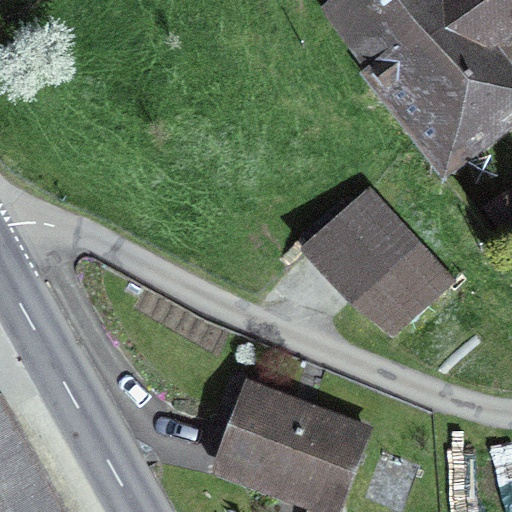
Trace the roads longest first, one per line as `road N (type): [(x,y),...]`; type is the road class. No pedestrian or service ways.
road 1 (unclassified): [(0,228),(32,223),(91,238),(248,317),(459,404),(511,416)]
road 2 (secondary): [(140,511),(0,262)]
